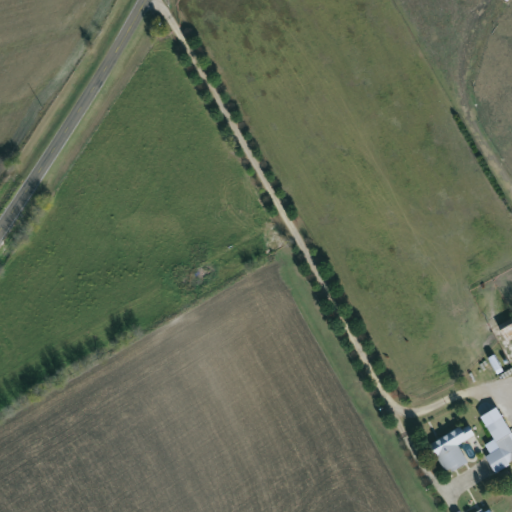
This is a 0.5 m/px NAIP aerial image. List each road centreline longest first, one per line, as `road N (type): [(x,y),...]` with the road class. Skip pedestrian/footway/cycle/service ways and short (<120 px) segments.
road 1 (residential): [(150,0),(279,205),(420,465),(441,485),(486,460)]
road 2 (tertiary): [(137,0),(0,214)]
